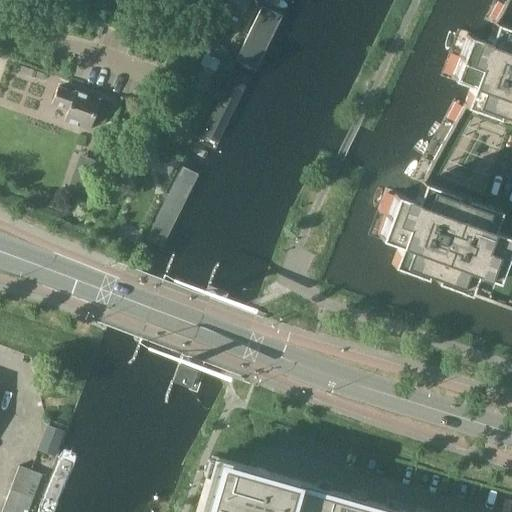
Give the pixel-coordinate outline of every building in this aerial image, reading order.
[(278,14),(259,4),(232,58),(251,67),(278,14)] [(464,105),(511,123),(511,28),(495,22),(487,42),(467,34),(451,78),(471,85),(464,105)] [(248,77),(230,68),(195,141),(213,150),(248,77)] [(74,92),(57,86),(51,104),(67,109),(63,121),(89,130),(92,120),(103,124),(110,105),(99,101),(99,99),(74,90),(74,92)] [(196,174),(180,166),(145,239),(161,247),(196,174)] [(391,264),(466,292),(466,293),(469,294),(469,293),(489,300),(511,237),(511,236),(492,229),(498,212),(499,212),(499,210),(422,181),(415,201),(395,193),(379,237),(399,244),(391,264)] [(190,386),(194,374),(189,372),(190,368),(179,364),(173,380),(190,386)] [(408,511),(211,456),(195,511),(408,511)] [(26,511),(40,474),(18,465),(0,511),(26,511)]
